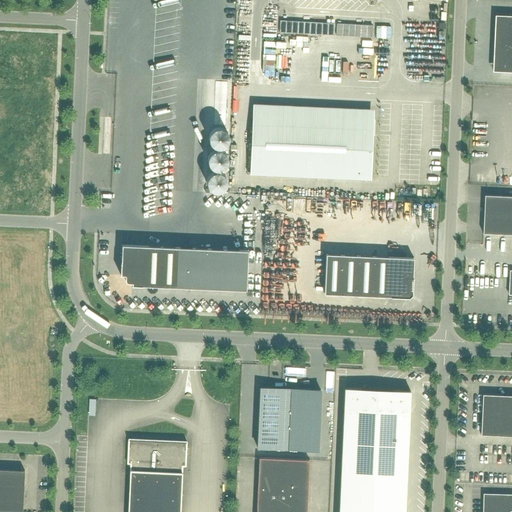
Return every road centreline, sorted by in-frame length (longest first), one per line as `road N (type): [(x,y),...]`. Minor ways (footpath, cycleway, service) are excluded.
road 1 (unclassified): [(444,347),(130,333),(92,319)]
road 2 (unclassified): [(444,347),(460,0)]
road 3 (unclassified): [(73,224),(83,18)]
road 4 (unclassified): [(437,511),(444,347)]
road 5 (unclassified): [(63,439),(70,347),(92,319)]
